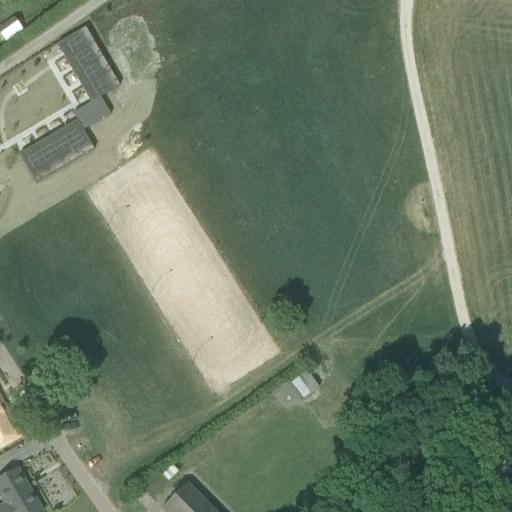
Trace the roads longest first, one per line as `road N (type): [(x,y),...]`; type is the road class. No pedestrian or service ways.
road 1 (track): [(408,0),(407,44),(467,346),(503,390)]
road 2 (unclassified): [(0,357),(106,511)]
road 3 (track): [(101,0),(0,70)]
